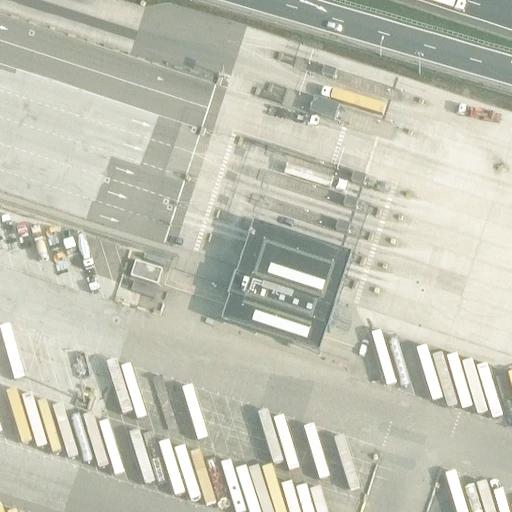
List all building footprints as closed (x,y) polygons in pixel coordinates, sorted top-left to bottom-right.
[(511,0),(379,0),(511,43),(511,40),(387,0),(511,0)] [(324,71),(322,78),(334,82),(336,74),(324,71)] [(314,101),(309,116),(335,124),(340,109),(314,101)] [(354,176),(352,183),(364,187),(366,180),(354,176)] [(347,200),(344,207),(356,211),(359,204),(347,200)] [(339,224),(337,231),(348,235),(351,227),(339,224)] [(331,249),(328,256),(340,260),(343,253),(331,249)] [(324,271),(321,278),(333,282),(336,275),(324,271)] [(237,279),(230,302),(329,334),(336,311),(237,279)] [(511,474),(495,473),(494,492),(511,492),(511,474)]
